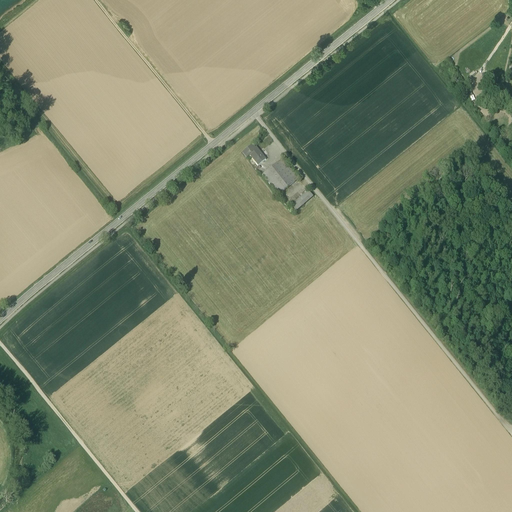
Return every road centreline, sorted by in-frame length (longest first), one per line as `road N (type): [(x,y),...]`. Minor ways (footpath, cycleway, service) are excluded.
road 1 (tertiary): [(0,320),(390,0)]
road 2 (track): [(282,149),(511,432)]
road 3 (track): [(137,511),(0,342)]
road 4 (track): [(96,0),(213,143)]
